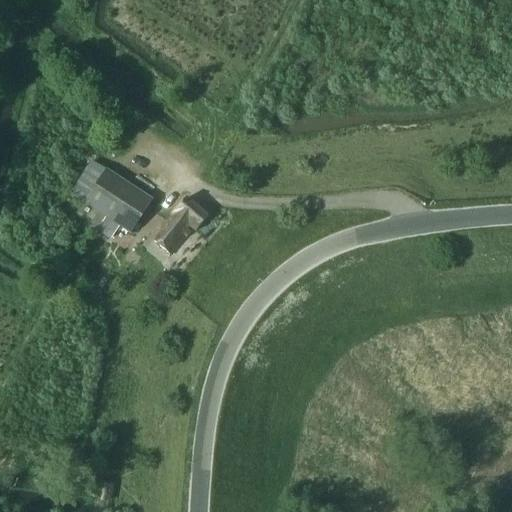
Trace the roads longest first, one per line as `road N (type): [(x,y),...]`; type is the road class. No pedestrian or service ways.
road 1 (unclassified): [(201,511),(218,383),(234,345),(275,290),(346,245),(417,228),(511,220)]
road 2 (track): [(190,180),(0,0)]
road 3 (track): [(417,228),(402,205),(248,203),(190,180)]
road 4 (track): [(296,0),(190,180)]
